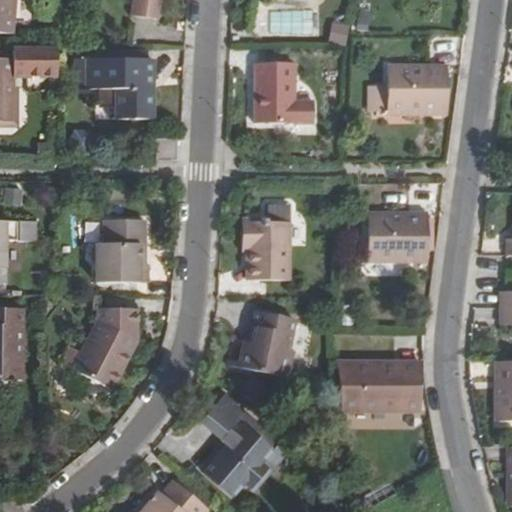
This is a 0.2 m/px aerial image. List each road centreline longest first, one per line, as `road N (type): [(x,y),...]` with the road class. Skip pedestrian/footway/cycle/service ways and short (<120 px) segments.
road 1 (residential): [(45,511),(142,426),(180,355),(197,250),(208,0)]
road 2 (residential): [(475,511),(452,428),(445,354),(491,0)]
